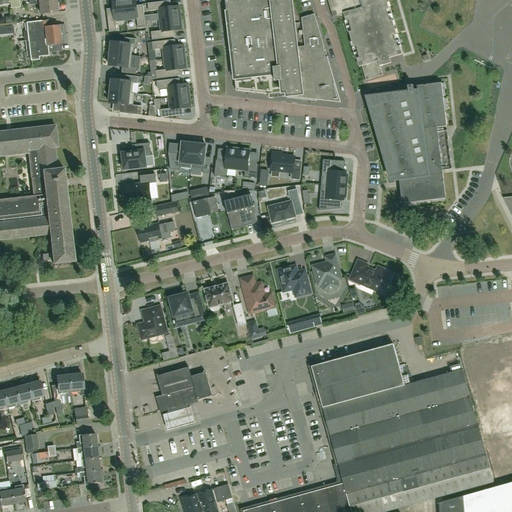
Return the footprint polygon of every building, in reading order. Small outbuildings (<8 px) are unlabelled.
[(10,0),(14,9),(22,5),(20,0),(10,0)] [(55,0),(28,0),(29,5),(34,5),(34,4),(37,4),(37,9),(40,9),(41,14),(57,12),(55,0)] [(109,32),(117,31),(116,21),(126,20),(123,0),(121,0),(112,1),(113,9),(107,9),(109,32)] [(146,28),(143,5),(136,6),(135,0),(123,0),(126,20),(137,19),(138,29),(146,28)] [(225,0),(236,91),(270,95),(270,92),(277,91),(286,90),(287,96),(340,102),(327,57),(325,57),(324,45),(314,14),(301,18),(305,46),(297,47),(291,0),(225,0)] [(328,0),(329,2),(333,17),(344,14),(359,67),(362,66),(366,80),(383,76),(380,66),(391,63),(390,58),(402,54),(387,1),(386,0),(328,0)] [(171,7),(170,1),(148,4),(149,11),(159,10),(160,21),(180,18),(179,7),(171,7)] [(174,31),(181,30),(180,18),(160,21),(161,31),(151,32),(152,40),(175,37),(174,31)] [(29,41),(31,57),(31,60),(39,59),(39,56),(48,55),(47,45),(61,44),(59,25),(49,26),(48,20),(26,22),(27,30),(25,31),(26,41),(29,41)] [(1,35),(14,33),(13,26),(0,27),(1,35)] [(123,43),(112,42),(110,54),(132,56),(133,45),(135,45),(136,39),(124,38),(123,43)] [(185,57),(183,45),(176,46),(175,40),(152,43),(153,50),(163,49),(164,59),(185,57)] [(122,73),(136,75),(136,68),(130,68),(132,56),(110,54),(109,66),(123,67),(122,73)] [(156,71),(157,79),(179,76),(178,70),(186,69),(185,57),(164,59),(166,70),(156,71)] [(112,80),(111,92),(134,94),(132,93),(133,83),(138,83),(139,77),(125,76),(124,81),(114,80),(112,80)] [(158,89),(168,88),(169,98),(189,96),(188,84),(180,85),(179,79),(157,81),(158,89)] [(383,104),(371,107),(391,177),(398,175),(399,179),(402,205),(446,199),(442,171),(452,169),(447,130),(444,131),(444,127),(447,127),(441,83),(416,86),(417,91),(414,91),(413,85),(408,86),(409,92),(380,96),(383,104)] [(133,105),(134,94),(111,92),(109,103),(121,105),(120,113),(142,116),(142,115),(143,107),(138,106),(133,105)] [(183,109),(190,108),(189,96),(169,98),(170,109),(160,110),(161,118),(184,115),(183,109)] [(52,254),(43,255),(43,260),(53,259),(54,264),(74,262),(64,168),(57,169),(55,148),(58,147),(56,125),(0,131),(0,239),(50,234),(52,254)] [(168,153),(167,169),(180,171),(180,168),(191,169),(194,144),(182,143),(181,155),(168,153)] [(133,146),(134,152),(123,153),(126,171),(144,169),(143,158),(153,157),(151,144),(133,146)] [(194,144),(191,169),(203,170),(203,173),(209,174),(211,158),(205,157),(206,145),(194,144)] [(236,170),(239,149),(227,148),(225,161),(216,160),(214,176),(227,177),(228,169),(236,170)] [(257,179),(258,165),(249,164),(250,150),(239,149),(236,170),(245,171),(244,177),(257,179)] [(293,170),(294,160),(295,157),(282,156),(282,154),(273,153),(271,171),(292,173),(291,179),(300,180),(301,170),(293,170)] [(326,185),(347,187),(348,175),(346,175),(346,172),(344,172),(335,172),(336,162),(336,161),(323,160),(322,176),(327,177),(326,185)] [(166,173),(159,174),(160,183),(167,182),(166,173)] [(151,182),(158,182),(157,174),(142,175),(142,183),(128,185),(130,203),(137,202),(137,204),(146,203),(145,201),(153,200),(151,182)] [(333,200),(342,200),(344,201),(344,198),(346,198),(347,187),(326,185),(325,193),(321,193),(319,211),(332,210),(333,200)] [(207,188),(199,189),(201,197),(209,195),(207,188)] [(182,200),(181,194),(172,196),(172,203),(182,200)] [(215,196),(207,198),(211,215),(220,212),(215,196)] [(233,205),(232,201),(223,203),(227,223),(236,221),(237,228),(257,224),(252,197),(239,200),(240,204),(233,205)] [(295,200),(271,206),(275,222),(299,216),(295,200)] [(157,217),(179,212),(176,202),(155,207),(157,217)] [(162,238),(161,234),(159,225),(159,223),(137,228),(141,243),(162,238)] [(323,264),(313,266),(318,282),(322,281),(324,290),(328,292),(336,290),(338,286),(338,283),(337,280),(341,279),(335,255),(327,257),(328,264),(324,265),(323,264)] [(358,261),(351,279),(361,284),(365,282),(373,286),(374,290),(382,293),(386,291),(392,277),(391,273),(378,267),(376,272),(366,268),(367,265),(358,261)] [(311,293),(306,275),(305,269),(297,271),(296,268),(296,266),(285,269),(278,270),(284,292),(294,289),(296,297),(311,293)] [(241,280),(244,288),(250,313),(268,308),(267,307),(274,305),(273,301),(271,294),(264,295),(262,286),(256,288),(253,277),(241,280)] [(233,302),(228,284),(205,290),(209,308),(211,308),(211,310),(214,311),(218,310),(220,308),(219,306),(233,302)] [(358,297),(356,288),(350,290),(352,299),(358,297)] [(191,308),(187,294),(170,299),(172,308),(170,309),(173,319),(192,314),(194,322),(205,319),(201,306),(191,308)] [(247,324),(242,304),(234,306),(239,326),(247,324)] [(147,323),(139,325),(141,336),(145,338),(149,337),(151,337),(155,336),(156,335),(162,333),(163,331),(162,326),(165,325),(160,307),(143,311),(145,318),(145,319),(146,318),(147,323)] [(308,317),(311,328),(323,325),(320,314),(308,317)] [(251,339),(260,337),(256,321),(247,323),(251,339)] [(351,511),(383,511),(493,482),(462,369),(405,385),(394,344),(311,367),(338,463),(351,511)] [(243,351),(245,360),(270,356),(269,347),(243,351)] [(163,410),(213,396),(206,372),(191,376),(188,367),(157,376),(162,395),(159,396),(163,410)] [(71,393),(78,392),(79,395),(84,394),(82,374),(69,375),(71,393)] [(60,394),(65,394),(65,396),(72,395),(71,393),(69,375),(56,377),(58,392),(60,391),(60,394)] [(40,397),(44,396),(40,382),(24,386),(27,400),(32,399),(32,402),(41,400),(40,397)] [(12,407),(15,407),(15,408),(20,407),(20,405),(28,403),(27,400),(24,386),(7,390),(12,407)] [(8,410),(7,409),(12,407),(7,390),(0,392),(0,410),(3,410),(4,411),(8,410)] [(54,408),(55,408),(56,412),(63,410),(62,406),(60,400),(52,402),(54,408)] [(44,404),(48,416),(54,414),(52,408),(54,408),(52,402),(44,404)] [(88,423),(87,414),(75,415),(76,424),(88,423)] [(27,430),(33,428),(31,422),(18,426),(21,437),(28,435),(28,434),(27,430)] [(95,433),(90,434),(90,428),(78,429),(79,436),(80,443),(77,443),(78,448),(96,446),(95,433)] [(39,453),(37,435),(24,436),(26,454),(39,453)] [(96,446),(78,448),(76,449),(77,454),(80,453),(81,460),(98,458),(96,446)] [(22,459),(20,449),(5,451),(7,462),(22,459)] [(98,458),(81,460),(82,467),(78,467),(79,473),(99,470),(98,458)] [(351,511),(338,463),(333,465),(338,482),(240,509),(240,511),(351,511)] [(79,477),(83,477),(84,484),(87,484),(101,483),(99,470),(79,473),(79,477)] [(42,477),(43,482),(36,483),(38,491),(48,489),(62,487),(61,483),(56,483),(54,475),(42,477)] [(511,511),(511,482),(438,503),(439,511),(511,511)] [(214,489),(218,502),(232,498),(228,485),(214,489)] [(10,491),(13,504),(25,501),(23,488),(22,488),(22,486),(15,487),(15,490),(10,491)] [(13,504),(10,491),(6,492),(5,489),(0,489),(0,501),(1,506),(13,504)] [(210,490),(193,495),(195,503),(202,501),(203,504),(203,505),(203,506),(204,506),(205,511),(216,511),(214,503),(210,490)] [(184,511),(205,511),(204,506),(203,506),(203,505),(203,504),(202,501),(195,503),(193,495),(181,499),(184,511)]
